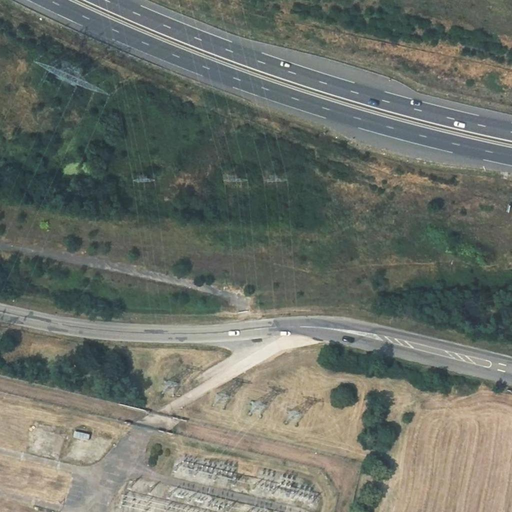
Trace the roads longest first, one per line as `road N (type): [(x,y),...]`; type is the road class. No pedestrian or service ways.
road 1 (secondary): [(0,313),(162,332),(318,324),(511,369)]
road 2 (motorway): [(32,0),(198,71),(370,126),(511,160)]
road 3 (motorway): [(511,133),(342,90),(110,0)]
road 4 (track): [(0,235),(225,287),(262,325)]
